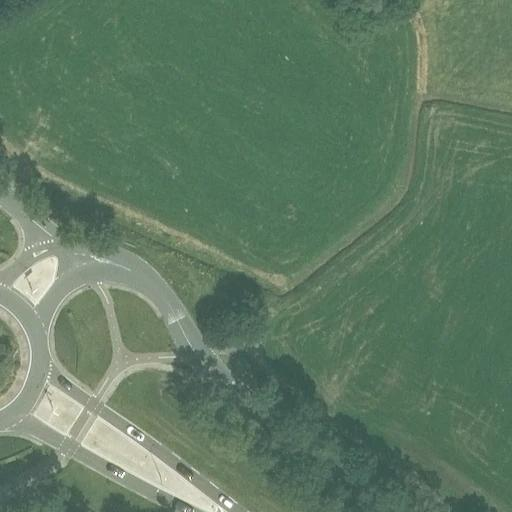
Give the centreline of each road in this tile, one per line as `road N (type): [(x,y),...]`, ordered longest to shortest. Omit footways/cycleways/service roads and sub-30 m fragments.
road 1 (tertiary): [(398,511),(228,387),(195,354),(147,280)]
road 2 (primary): [(235,511),(40,364)]
road 3 (primary): [(9,416),(186,511)]
